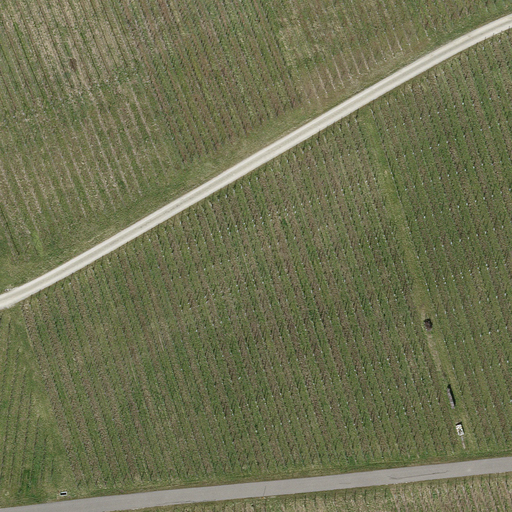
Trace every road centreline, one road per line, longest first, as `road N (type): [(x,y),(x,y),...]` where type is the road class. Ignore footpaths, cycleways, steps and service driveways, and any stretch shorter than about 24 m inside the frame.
road 1 (track): [(0,301),(511,20)]
road 2 (unclassified): [(23,511),(511,463)]
